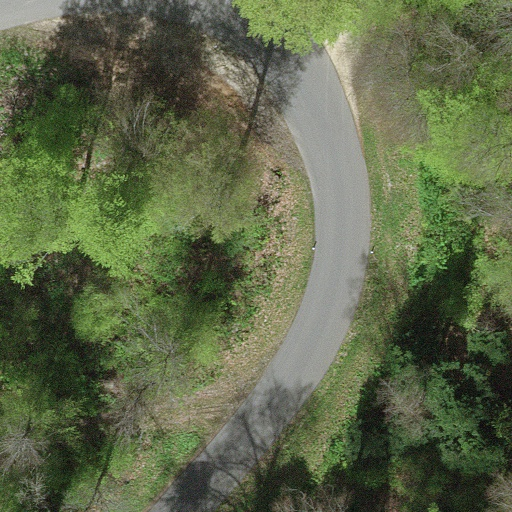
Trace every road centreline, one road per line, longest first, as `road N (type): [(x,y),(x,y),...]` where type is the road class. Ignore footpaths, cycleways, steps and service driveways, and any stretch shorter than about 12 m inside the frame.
road 1 (tertiary): [(188,511),(284,402),(320,344),(344,250),(336,150),(314,104),(254,28),(191,0)]
road 2 (track): [(208,492),(0,511)]
road 3 (track): [(511,159),(336,150)]
